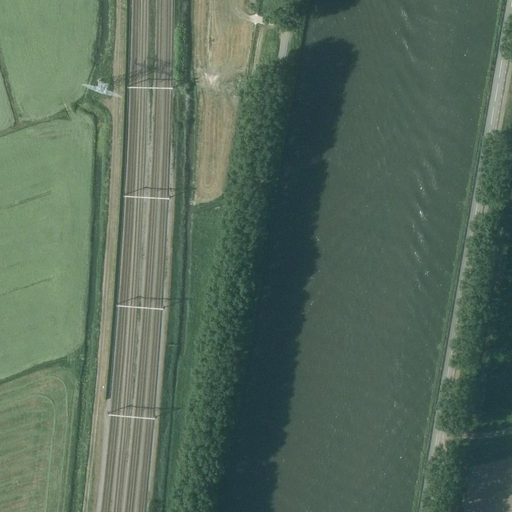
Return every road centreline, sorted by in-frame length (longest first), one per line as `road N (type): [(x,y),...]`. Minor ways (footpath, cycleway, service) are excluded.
road 1 (unclassified): [(203,511),(292,0)]
road 2 (tertiary): [(425,511),(511,2)]
road 3 (track): [(85,511),(107,274),(118,0)]
